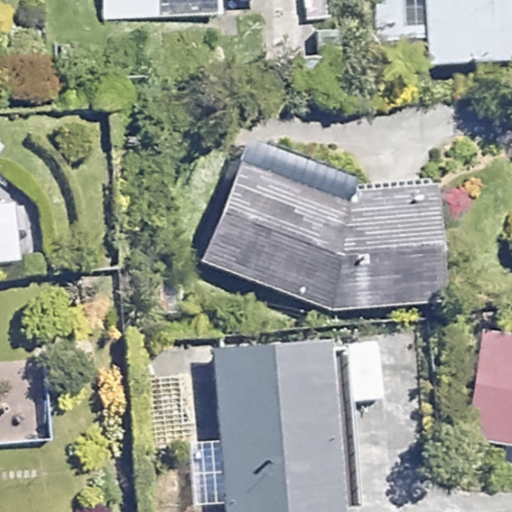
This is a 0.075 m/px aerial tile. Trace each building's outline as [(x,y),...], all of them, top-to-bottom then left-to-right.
[(108,0),(110,17),(211,12),(210,0),(108,0)] [(511,0),(423,0),(426,46),(511,43),(511,0)] [(262,141),(203,239),(334,306),(456,285),(439,179),(357,192),(262,141)] [(511,333),(476,330),(465,442),(511,446),(511,333)] [(376,511),(369,345),(230,351),(237,511),(376,511)]
